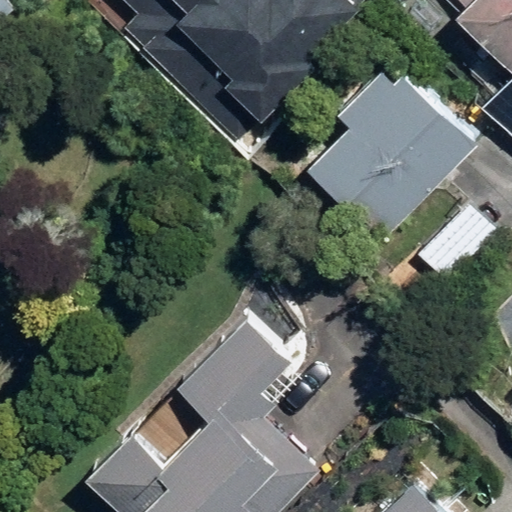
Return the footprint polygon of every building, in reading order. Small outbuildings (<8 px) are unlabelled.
[(147,0),(134,12),(251,132),(341,44),(331,34),(366,0),(147,0)] [(511,0),(477,0),(511,37),(511,0)] [(409,61),(396,48),(350,93),(364,106),(318,153),(392,225),(485,132),(411,58),(409,61)] [(476,186),(419,237),(452,273),(509,222),(476,186)] [(99,454),(152,511),(275,511),(332,456),(276,399),(287,389),(272,374),(305,340),(261,294),(191,361),(224,394),(180,436),(149,406),(99,454)] [(465,511),(471,506),(428,461),(377,511),(465,511)]
